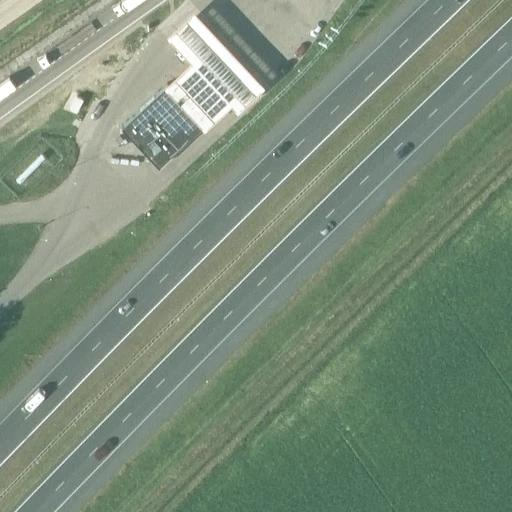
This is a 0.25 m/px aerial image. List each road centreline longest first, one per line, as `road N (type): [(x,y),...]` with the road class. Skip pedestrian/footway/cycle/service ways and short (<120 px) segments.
road 1 (motorway): [(34,511),(511,39)]
road 2 (motorway): [(449,0),(0,446)]
